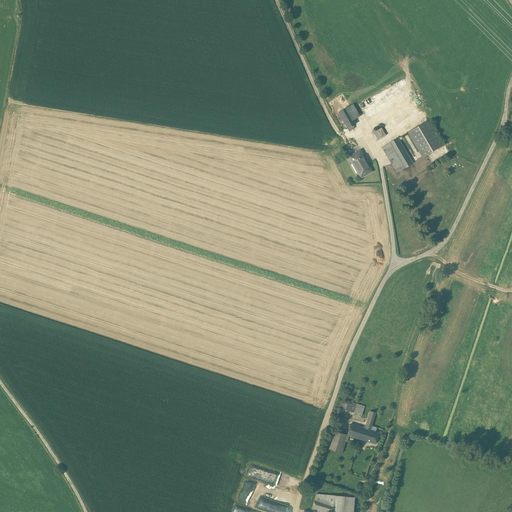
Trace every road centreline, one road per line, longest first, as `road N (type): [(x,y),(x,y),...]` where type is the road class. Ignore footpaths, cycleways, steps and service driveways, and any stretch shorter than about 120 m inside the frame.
road 1 (unclassified): [(511,84),(505,117),(445,240),(383,280),(294,511)]
road 2 (unclassified): [(85,511),(0,380)]
